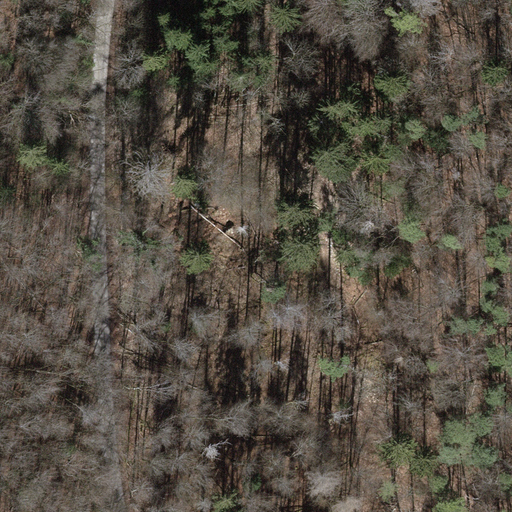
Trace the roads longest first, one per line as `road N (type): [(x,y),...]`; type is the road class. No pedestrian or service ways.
road 1 (track): [(360,511),(316,110),(321,0)]
road 2 (track): [(119,511),(98,337),(111,0)]
